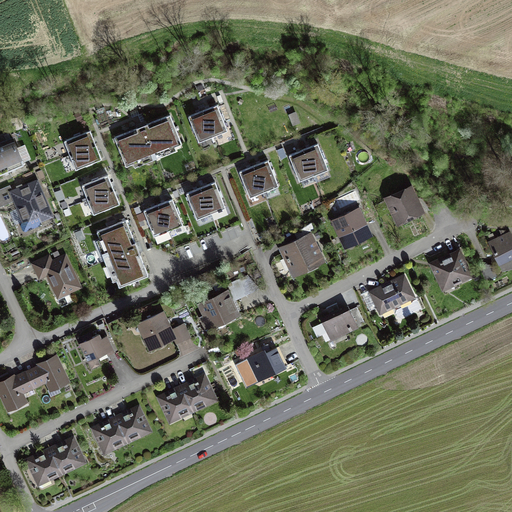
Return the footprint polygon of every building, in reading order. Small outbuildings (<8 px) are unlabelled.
[(217,104),(203,110),(213,136),(228,130),(223,120),(225,120),(222,113),(221,114),(217,104)] [(199,142),(213,136),(203,110),(188,116),(192,126),(191,126),(194,132),(195,132),(199,142)] [(142,125),(115,137),(126,165),(181,144),(170,115),(142,125)] [(64,140),(70,155),(96,144),(90,130),(80,134),(80,133),(74,135),(74,136),(64,140)] [(0,149),(9,171),(24,164),(12,137),(0,142),(0,149)] [(318,143),(303,149),(314,175),(328,169),(324,159),(325,159),(323,152),(322,153),(318,143)] [(102,159),(96,144),(70,155),(76,169),(86,165),(86,166),(92,164),(92,163),(102,159)] [(286,155),(283,147),(277,150),(280,157),(286,155)] [(0,149),(0,174),(9,171),(0,149)] [(299,181),(314,175),(303,149),(289,155),(293,164),(292,165),(294,171),(295,171),(299,181)] [(268,160),(254,165),(264,191),(279,186),(274,175),(276,175),(273,169),(272,169),(268,160)] [(250,197),(264,191),(254,165),(239,171),(243,181),(242,181),(245,187),(246,187),(250,197)] [(82,185),(88,199),(114,189),(108,175),(98,179),(98,177),(92,180),(92,181),(82,185)] [(215,181),(201,187),(211,213),(226,207),(221,197),(223,197),(220,190),(219,191),(215,181)] [(0,205),(0,206),(16,199),(25,221),(22,222),(21,225),(23,230),(25,231),(40,225),(41,222),(40,219),(50,214),(36,182),(13,192),(10,185),(0,189),(0,205)] [(402,192),(386,200),(397,222),(419,212),(414,200),(418,198),(411,182),(400,187),(402,192)] [(197,219),(211,213),(201,187),(186,193),(190,202),(189,203),(192,209),(193,209),(197,219)] [(120,203),(114,189),(88,199),(94,214),(104,210),(104,211),(110,208),(110,207),(120,203)] [(172,198),(158,204),(169,230),(183,224),(179,214),(180,214),(177,208),(176,208),(172,198)] [(154,236),(169,230),(158,204),(144,210),(148,220),(146,220),(149,226),(150,226),(154,236)] [(357,211),(336,220),(347,244),(367,234),(357,211)] [(120,285),(147,274),(125,220),(97,231),(120,285)] [(299,241),(282,249),(293,273),(304,267),(307,272),(319,266),(316,261),(322,259),(309,232),(315,229),(312,222),(295,233),(299,241)] [(511,236),(510,233),(490,242),(499,263),(511,256),(511,236)] [(458,252),(433,264),(444,287),(469,275),(458,252)] [(40,277),(48,273),(59,295),(79,286),(65,256),(52,262),(49,256),(33,263),(40,277)] [(403,277),(372,292),(381,311),(412,296),(403,277)] [(245,281),(234,282),(236,296),(247,295),(245,281)] [(238,313),(227,291),(200,304),(205,315),(201,318),(206,328),(238,313)] [(330,314),(321,318),(323,323),(314,327),(318,335),(327,331),(330,337),(357,325),(358,326),(364,323),(357,307),(350,310),(348,305),(340,309),(337,302),(326,307),(330,314)] [(184,323),(170,329),(162,312),(139,322),(151,348),(174,338),(177,343),(190,337),(184,323)] [(78,341),(87,359),(90,367),(98,363),(95,356),(107,350),(108,354),(115,350),(107,332),(100,336),(98,331),(78,341)] [(263,350),(241,361),(245,370),(251,367),(256,377),(264,373),(266,376),(285,367),(276,348),(268,351),(266,348),(263,350)] [(31,369),(39,385),(49,380),(52,387),(67,380),(55,357),(39,365),(31,369)] [(31,369),(22,373),(29,389),(39,385),(31,369)] [(22,373),(0,383),(0,395),(6,409),(24,400),(21,393),(29,389),(22,373)] [(204,377),(182,387),(192,408),(205,403),(203,400),(213,396),(204,377)] [(180,414),(192,408),(182,387),(161,397),(170,416),(179,412),(180,414)] [(138,408),(116,418),(127,440),(139,434),(138,431),(147,427),(138,408)] [(114,445),(127,440),(116,418),(95,428),(104,447),(113,443),(114,445)] [(51,450),(61,471),(73,465),(72,462),(81,458),(72,439),(51,450)] [(61,471),(51,450),(29,460),(38,478),(47,474),(49,477),(61,471)]
